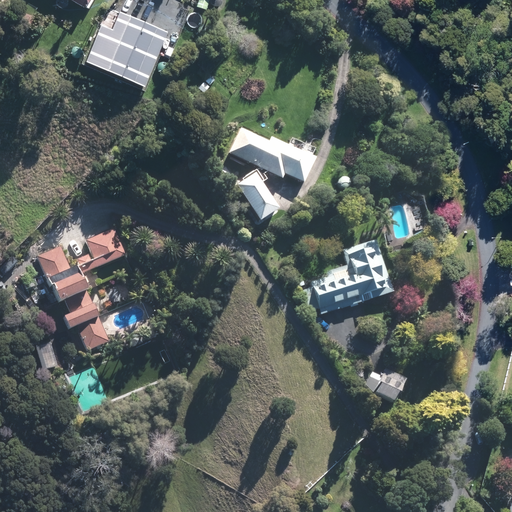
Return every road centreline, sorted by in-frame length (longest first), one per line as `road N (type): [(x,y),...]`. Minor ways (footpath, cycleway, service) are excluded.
road 1 (residential): [(443,511),(471,384),(479,282),(451,147),(389,51),(332,0)]
road 2 (unknown): [(51,225),(109,204),(229,245),(292,309),(422,511)]
road 3 (unknown): [(298,196),(314,177),(328,134),(349,15)]
